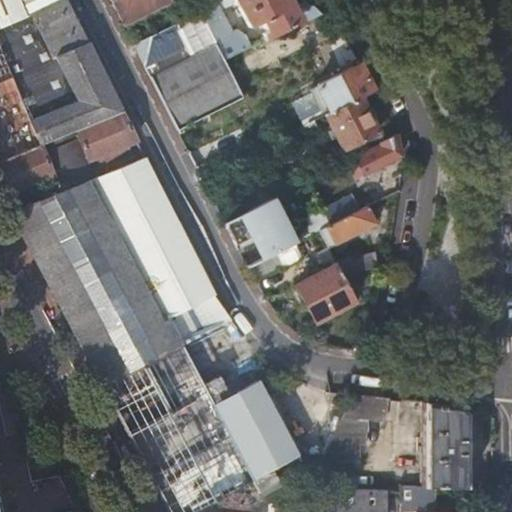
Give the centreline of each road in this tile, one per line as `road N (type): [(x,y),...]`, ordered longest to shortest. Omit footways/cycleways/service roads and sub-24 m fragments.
road 1 (residential): [(392,376),(327,371),(293,360),(261,336),(84,0)]
road 2 (residential): [(366,0),(429,131),(430,198),(392,376)]
road 3 (residential): [(508,384),(487,89),(468,35)]
road 4 (residential): [(0,270),(130,511)]
